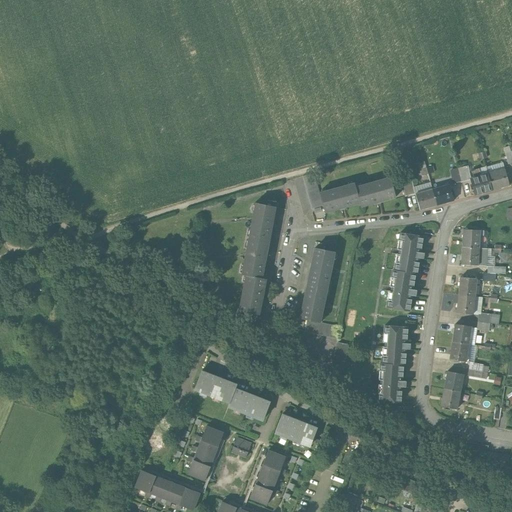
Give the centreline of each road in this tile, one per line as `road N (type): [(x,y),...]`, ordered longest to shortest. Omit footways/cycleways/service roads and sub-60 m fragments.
road 1 (residential): [(203,344),(457,494)]
road 2 (residential): [(445,213),(424,410),(446,426),(511,439)]
road 3 (residential): [(292,232),(272,333),(328,364)]
road 4 (residential): [(445,213),(292,232)]
